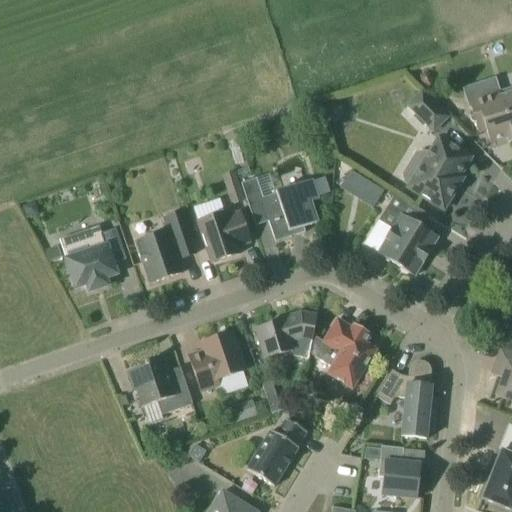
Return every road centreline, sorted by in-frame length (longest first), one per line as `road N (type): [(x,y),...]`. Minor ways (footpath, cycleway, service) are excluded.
road 1 (residential): [(426,342),(342,294),(300,285),(0,375)]
road 2 (residential): [(431,511),(443,373),(426,342)]
road 3 (residential): [(426,342),(475,244),(511,219)]
